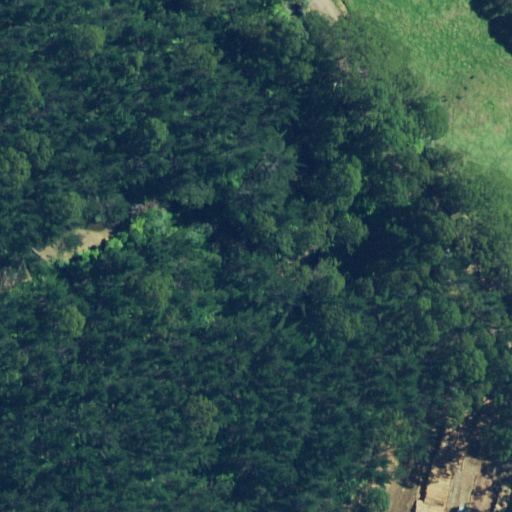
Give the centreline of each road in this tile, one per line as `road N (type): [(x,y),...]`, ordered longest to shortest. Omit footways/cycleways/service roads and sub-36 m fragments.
road 1 (track): [(420,511),(398,469),(418,292),(410,207),(324,0)]
road 2 (track): [(511,378),(405,191)]
